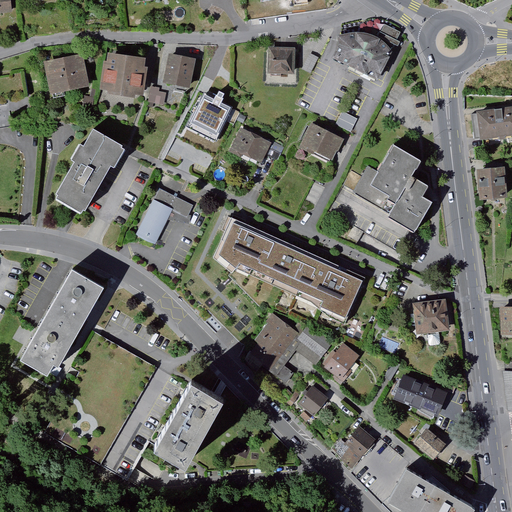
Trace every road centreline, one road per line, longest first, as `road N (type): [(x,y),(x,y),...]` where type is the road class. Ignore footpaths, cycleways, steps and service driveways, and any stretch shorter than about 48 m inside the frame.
road 1 (residential): [(0,237),(86,254),(144,284),(324,466)]
road 2 (residential): [(130,147),(468,298)]
road 3 (residential): [(0,56),(91,36),(246,37),(336,19),(359,0)]
road 4 (residential): [(297,356),(396,444),(496,507)]
road 5 (secondary): [(468,298),(449,125)]
road 6 (secondary): [(478,370),(496,507)]
